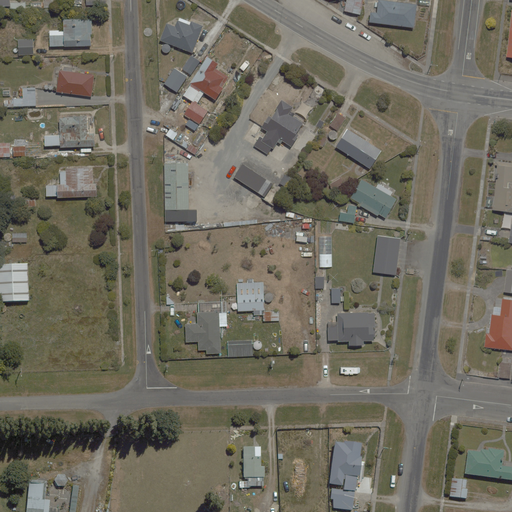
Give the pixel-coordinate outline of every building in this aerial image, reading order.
[(0,0),(0,4),(11,4),(12,8),(27,8),(27,0),(0,0)] [(101,0),(87,0),(88,8),(102,8),(101,0)] [(348,0),(347,11),(361,13),(362,0),(348,0)] [(417,2),(399,0),(379,0),(379,12),(374,11),(372,23),(413,28),(417,2)] [(173,45),(173,44),(191,52),(202,25),(180,15),(175,27),(168,24),(161,39),(165,41),(164,41),(164,42),(163,42),(163,43),(162,44),(162,45),(161,46),(161,47),(162,48),(162,49),(162,50),(163,50),(163,51),(164,51),(165,52),(166,52),(167,52),(168,52),(169,52),(170,52),(171,51),(172,50),(173,49),(173,48),(173,47),(173,46),(173,45)] [(92,17),(64,17),(64,28),(50,28),(50,45),(92,45),(92,17)] [(33,54),(33,39),(20,39),(20,54),(33,54)] [(220,61),(209,53),(190,81),(194,83),(185,96),(193,102),(185,114),(200,125),(210,109),(199,102),(206,92),(214,98),(230,74),(217,65),(220,61)] [(201,61),(191,55),(182,69),(176,64),(164,83),(178,92),(189,75),(191,76),(201,61)] [(95,73),(60,68),(57,90),(92,95),(95,73)] [(265,137),(260,134),(254,147),(270,155),(277,140),(293,148),(299,135),(295,134),(300,122),(286,116),(292,104),(280,99),(272,116),(269,114),(263,126),(269,129),(265,137)] [(103,112),(63,114),(60,114),(61,132),(45,133),(46,145),(61,144),(61,147),(96,145),(95,130),(103,130),(103,112)] [(348,127),(336,145),(372,166),(380,152),(372,147),(374,143),(348,127)] [(188,160),(166,161),(167,208),(180,208),(180,217),(190,217),(188,160)] [(511,162),(499,161),(494,210),(511,212),(511,162)] [(94,164),(60,165),(61,180),(47,180),(48,196),(97,194),(97,180),(95,180),(94,164)] [(378,182),(363,175),(352,197),(362,202),(359,206),(377,216),(379,213),(385,216),(395,197),(391,195),(395,188),(379,180),(378,182)] [(358,204),(347,204),(347,209),(341,209),(341,223),(358,222),(358,204)] [(404,233),(378,230),(373,271),(399,274),(404,233)] [(332,253),(320,253),(320,266),(332,265),(332,253)] [(29,262),(0,262),(0,300),(29,301),(29,262)] [(324,276),(314,276),(315,289),(324,289),(324,276)] [(268,280),(236,282),(238,310),(269,308),(268,280)] [(347,285),(330,286),(331,304),(343,303),(343,308),(348,308),(347,285)] [(511,297),(505,297),(504,314),(494,313),(492,330),(488,330),(487,345),(511,347),(511,297)] [(198,320),(186,320),(186,339),(200,339),(200,348),(208,348),(208,351),(222,351),(222,323),(227,323),(227,315),(221,315),(221,309),(198,309),(198,320)] [(373,339),(371,309),(341,311),(341,324),(327,324),(327,339),(348,339),(348,345),(366,344),(365,339),(373,339)] [(263,311),(263,320),(281,320),(281,311),(263,311)] [(348,443),(334,442),(332,481),(344,482),(345,471),(361,471),(362,439),(348,438),(348,443)] [(260,444),(243,445),(244,479),(250,479),(250,483),(254,483),(254,488),(262,487),(261,477),(267,477),(266,464),(260,464),(260,444)] [(506,449),(484,446),(483,451),(470,449),(466,472),(511,479),(511,465),(503,464),(506,449)] [(374,477),(347,475),(345,489),(372,492),(374,477)] [(469,479),(451,478),(450,497),(467,498),(469,479)] [(44,481),(30,479),(27,511),(47,511),(48,500),(43,499),(44,481)] [(343,487),(331,488),(331,498),(334,498),(334,510),(354,510),(353,492),(343,492),(343,487)]
